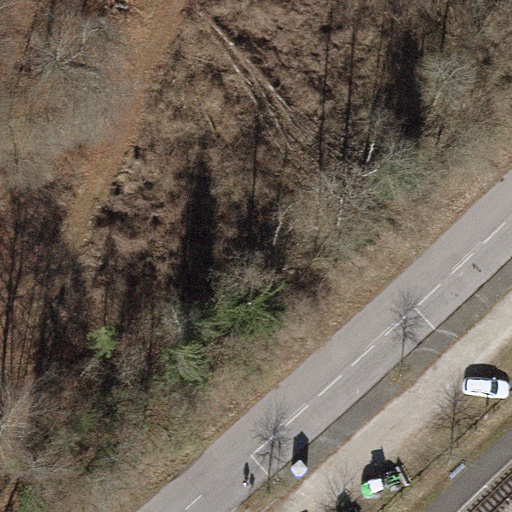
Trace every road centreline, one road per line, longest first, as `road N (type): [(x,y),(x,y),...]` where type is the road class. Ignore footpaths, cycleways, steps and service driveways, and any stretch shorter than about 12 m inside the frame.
road 1 (unclassified): [(186,511),(511,208)]
road 2 (track): [(193,0),(117,180),(0,356)]
